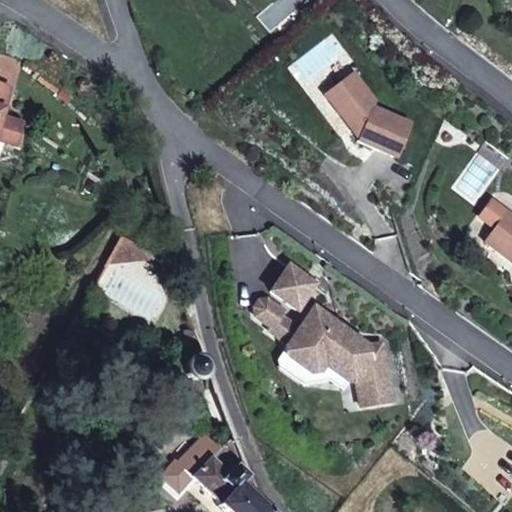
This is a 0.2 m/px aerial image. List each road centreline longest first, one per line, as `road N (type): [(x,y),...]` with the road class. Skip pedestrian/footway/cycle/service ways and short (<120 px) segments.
road 1 (unclassified): [(158,108),(511,368)]
road 2 (unclassified): [(291,511),(257,465),(205,320),(158,108)]
road 3 (unknown): [(140,66),(97,53),(36,10),(0,16)]
road 4 (unclassified): [(511,100),(412,25),(393,0)]
